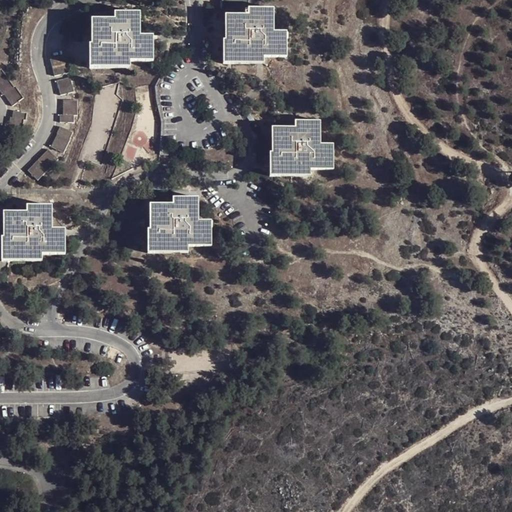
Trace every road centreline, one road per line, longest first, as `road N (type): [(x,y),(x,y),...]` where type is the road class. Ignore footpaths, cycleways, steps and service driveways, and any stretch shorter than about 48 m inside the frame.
road 1 (track): [(511,306),(477,249),(505,183),(432,137),(398,87),(391,41),(398,0)]
road 2 (unknown): [(43,328),(132,184),(243,177)]
road 3 (residential): [(87,0),(42,30),(36,46),(48,116),(39,139),(0,179)]
road 4 (track): [(344,511),(382,473),(511,398)]
